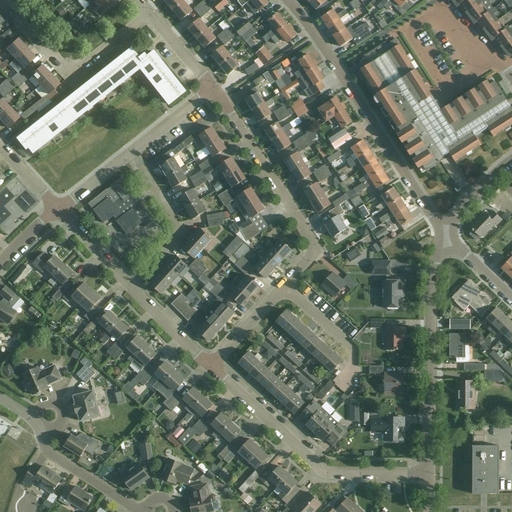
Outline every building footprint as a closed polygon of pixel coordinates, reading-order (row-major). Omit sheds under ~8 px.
[(111,0),(95,0),(94,2),(97,6),(92,10),(99,18),(112,7),(108,3),(111,0)] [(167,0),(166,1),(174,11),(187,0),(185,0),(185,1),(183,0),(167,0)] [(191,0),(187,0),(174,11),(182,21),(193,12),(188,6),(193,2),(191,0)] [(226,0),(218,0),(213,5),(219,11),(229,3),(226,0)] [(265,0),(251,0),(247,4),(255,15),(268,4),(265,0)] [(310,0),(309,2),(316,11),(327,1),(326,0),(310,0)] [(386,0),(383,0),(377,6),(381,10),(384,6),(389,2),(386,0)] [(390,0),(389,2),(384,6),(388,10),(392,5),(397,10),(402,15),(413,5),(408,0),(390,0)] [(465,0),(459,4),(459,5),(466,14),(468,13),(480,4),(482,3),(484,1),(482,0),(465,0)] [(199,15),(209,6),(204,1),(195,10),(199,15)] [(468,13),(475,23),(477,22),(477,21),(489,13),(489,12),(482,3),(480,4),(468,13)] [(60,6),(55,10),(62,17),(67,13),(60,6)] [(209,6),(199,15),(202,19),(212,10),(209,6)] [(477,21),(477,22),(484,31),(485,30),(498,21),(493,15),(498,12),(495,8),(489,12),(489,13),(477,21)] [(343,17),(344,16),(349,13),(346,9),(340,13),(343,17)] [(333,10),(322,18),(328,27),(340,20),(340,19),(343,17),(340,13),(337,15),(333,10)] [(343,17),(340,19),(340,20),(342,24),(347,21),(352,18),(349,13),(344,16),(343,17)] [(268,34),(271,39),(287,25),(277,14),(269,21),(275,28),(268,34)] [(224,17),(217,23),(222,29),(229,23),(224,17)] [(386,18),(380,25),(383,28),(389,21),(386,18)] [(189,29),(197,39),(209,29),(200,19),(189,29)] [(246,19),(234,29),(240,36),(252,26),(246,19)] [(346,29),(340,20),(328,27),(334,37),(346,29)] [(485,30),(492,40),(494,39),(494,38),(506,29),(499,20),(498,21),(485,30)] [(334,37),(341,47),(353,39),(357,46),(372,35),(368,29),(370,27),(367,23),(363,26),(362,25),(349,34),(346,29),(334,37)] [(296,36),(287,25),(271,39),(277,45),(284,39),(288,43),(296,36)] [(231,26),(227,29),(218,37),(222,42),(231,33),(234,30),(231,26)] [(494,38),(494,39),(501,48),(503,47),(511,40),(511,33),(508,28),(506,29),(494,38)] [(209,29),(197,39),(205,48),(217,38),(209,29)] [(245,41),(253,35),(250,30),(242,37),(245,41)] [(231,33),(222,42),(226,46),(235,38),(231,33)] [(7,50),(16,59),(27,48),(19,39),(7,50)] [(386,42),(378,47),(385,58),(389,56),(405,80),(404,81),(422,109),(435,101),(396,39),(386,44),(386,43),(386,42)] [(260,48),(252,40),(247,45),(254,53),(260,48)] [(511,40),(503,47),(510,57),(511,55),(511,40)] [(212,56),(221,66),(232,56),(223,47),(212,56)] [(274,57),(265,47),(255,54),(264,65),(274,57)] [(36,58),(27,48),(16,59),(24,68),(36,58)] [(141,70),(155,60),(158,57),(153,52),(141,61),(131,49),(127,52),(129,54),(116,65),(127,79),(140,68),(141,70)] [(379,62),(372,51),(364,56),(365,57),(365,56),(366,57),(357,63),(377,95),(373,97),(378,106),(379,105),(382,110),(381,110),(386,118),(387,118),(390,122),(389,123),(394,131),(395,131),(398,135),(397,135),(403,144),(403,143),(406,148),(405,148),(411,156),(414,160),(413,161),(419,169),(419,168),(422,173),(426,171),(427,172),(445,160),(397,85),(391,89),(375,64),(379,62)] [(240,66),(232,56),(221,66),(229,75),(240,66)] [(301,78),(316,67),(309,56),(300,61),(304,68),(295,74),(298,79),(300,78),(301,78)] [(141,70),(150,82),(164,71),(155,60),(141,70)] [(249,76),(260,68),(256,63),(246,71),(249,76)] [(113,90),(127,79),(116,65),(102,76),(113,90)] [(281,90),(286,87),(281,78),(276,70),(281,67),(279,65),(269,71),(281,90)] [(32,76),(40,86),(52,75),(43,66),(32,76)] [(320,82),(324,80),(316,67),(301,78),(300,78),(307,89),(304,91),(308,98),(325,88),(320,82)] [(15,84),(26,74),(23,70),(12,79),(15,84)] [(150,82),(159,93),(173,82),(164,71),(150,82)] [(30,78),(26,74),(15,84),(19,88),(30,78)] [(52,75),(40,86),(49,95),(60,84),(52,75)] [(257,87),(268,80),(265,75),(254,82),(257,87)] [(113,90),(102,76),(89,86),(100,100),(113,90)] [(299,79),(286,87),(281,90),(284,94),(302,83),(299,79)] [(0,93),(0,94),(11,84),(7,80),(0,85),(0,93)] [(450,105),(442,110),(444,115),(440,117),(452,136),(507,100),(495,82),(490,85),(488,81),(479,86),(482,91),(478,93),(475,89),(467,94),(469,99),(465,101),(462,97),(454,102),(457,107),(452,109),(450,105)] [(173,82),(159,93),(169,105),(182,94),(173,82)] [(11,84),(0,94),(5,98),(15,88),(11,84)] [(87,111),(100,100),(89,86),(76,97),(87,111)] [(254,96),(246,101),(253,112),(266,103),(256,88),(250,91),(254,96)] [(33,94),(27,99),(34,106),(39,101),(33,94)] [(34,106),(37,111),(50,100),(46,96),(34,106)] [(73,121),(87,111),(76,97),(62,107),(73,121)] [(302,98),(291,105),(294,110),(303,105),(305,104),(302,98)] [(0,101),(0,118),(11,109),(2,99),(0,101)] [(321,109),(325,116),(328,121),(344,111),(336,99),(328,105),(321,109)] [(266,103),(253,112),(260,122),(273,114),(268,107),(266,103)] [(303,105),(294,110),(298,116),(307,111),(303,105)] [(24,121),(37,111),(34,106),(20,116),(24,121)] [(291,108),(288,110),(285,106),(274,113),(277,118),(292,109),(291,108)] [(60,132),(73,121),(62,107),(49,118),(60,132)] [(511,107),(485,123),(494,137),(511,125),(511,107)] [(11,109),(0,118),(0,120),(8,129),(19,118),(11,109)] [(292,109),(277,118),(280,123),(295,113),(292,109)] [(344,111),(328,121),(331,126),(338,121),(343,128),(351,122),(344,111)] [(49,118),(36,129),(46,142),(60,132),(49,118)] [(266,131),(273,142),(285,134),(293,128),(290,123),(282,129),(278,123),(266,131)] [(311,125),(305,129),(308,133),(308,134),(314,130),(311,125)] [(200,137),(207,147),(220,139),(213,128),(200,137)] [(33,153),(46,142),(36,129),(22,139),(20,137),(17,139),(26,150),(28,148),(33,153)] [(335,150),(352,139),(345,129),(329,140),(335,150)] [(285,134),(273,142),(279,153),(292,145),(287,138),(292,135),(289,131),(285,134)] [(481,145),(476,137),(473,131),(447,148),(455,161),(481,145)] [(195,133),(183,142),(187,147),(199,138),(195,133)] [(296,148),(298,147),(307,141),(307,140),(311,138),(308,134),(308,133),(304,136),(293,143),(296,148)] [(220,139),(207,147),(214,158),(227,149),(220,139)] [(310,140),(307,141),(298,147),(301,152),(313,145),(310,140)] [(346,160),(349,164),(370,151),(363,141),(351,148),(355,153),(351,156),(346,160)] [(161,166),(168,177),(181,169),(174,157),(187,147),(183,142),(172,151),(171,150),(163,157),(166,163),(161,166)] [(321,147),(318,150),(322,157),(323,157),(326,155),(321,147)] [(330,164),(342,156),(339,151),(327,159),(330,164)] [(360,163),(364,169),(376,161),(370,151),(349,164),(352,168),(360,163)] [(285,162),(292,172),(305,164),(298,153),(285,162)] [(202,171),(215,163),(212,158),(199,166),(202,171)] [(233,158),(219,167),(223,173),(219,176),(222,180),(226,177),(239,169),(233,158)] [(367,174),(364,176),(364,177),(367,181),(371,179),(383,171),(376,161),(364,169),(367,174)] [(215,163),(202,171),(205,176),(218,168),(215,163)] [(312,175),(305,164),(292,172),(299,183),(312,175)] [(316,178),(329,170),(326,165),(313,173),(316,178)] [(181,169),(168,177),(174,188),(188,180),(181,169)] [(239,169),(226,177),(233,188),(246,180),(239,169)] [(329,170),(316,178),(320,183),(332,175),(329,170)] [(193,183),(205,176),(202,171),(190,178),(193,183)] [(371,179),(367,181),(362,184),(354,190),(357,195),(374,183),(377,189),(389,181),(383,171),(371,179)] [(205,176),(193,183),(196,188),(208,181),(205,176)] [(89,204),(104,224),(113,216),(117,221),(127,235),(143,223),(146,227),(155,220),(122,178),(112,186),(113,187),(108,190),(107,189),(89,204)] [(351,192),(344,182),(340,184),(347,194),(351,192)] [(218,183),(213,187),(216,193),(222,189),(218,183)] [(305,192),(311,203),(325,194),(324,194),(330,191),(327,186),(321,189),(318,184),(305,192)] [(218,196),(222,201),(234,193),(231,188),(218,196)] [(239,197),(243,203),(238,207),(241,211),(246,208),(259,199),(252,188),(239,197)] [(379,212),(388,206),(401,198),(394,188),(382,196),(385,201),(381,204),(376,207),(379,212)] [(187,209),(200,201),(193,189),(180,197),(187,209)] [(353,190),(346,195),(350,201),(357,196),(353,190)] [(237,199),(234,193),(222,201),(225,206),(237,199)] [(331,205),(325,194),(311,203),(318,213),(331,205)] [(336,209),(340,206),(348,200),(345,195),(333,203),(336,209)] [(386,222),(407,208),(401,198),(388,206),(392,211),(380,219),(383,224),(386,222)] [(243,215),(248,212),(253,218),(266,210),(259,199),(246,208),(241,211),(243,215)] [(200,201),(187,209),(193,220),(206,212),(200,201)] [(370,215),(364,205),(359,208),(365,218),(370,215)] [(340,206),(336,209),(329,213),(334,219),(326,225),(334,237),(347,229),(340,217),(345,213),(340,206)] [(414,218),(407,208),(386,222),(388,226),(393,223),(394,224),(398,221),(401,226),(414,218)] [(497,225),(502,220),(493,211),(488,216),(484,212),(470,227),(474,231),(471,234),(477,240),(481,237),(481,238),(496,223),(497,225)] [(208,222),(223,219),(227,218),(226,212),(207,216),(208,222)] [(506,213),(502,218),(507,222),(511,217),(506,213)] [(250,218),(238,226),(231,230),(236,234),(241,231),(254,224),(250,218)] [(223,219),(208,222),(210,228),(224,225),(223,219)] [(272,223),(266,228),(269,232),(275,228),(272,223)] [(244,236),(257,228),(254,224),(241,231),(244,236)] [(260,233),(257,228),(244,236),(247,241),(260,233)] [(378,240),(389,234),(385,228),(375,235),(378,240)] [(192,239),(204,249),(212,240),(200,229),(192,239)] [(384,248),(390,244),(387,238),(380,242),(384,248)] [(204,249),(192,239),(183,248),(195,259),(204,249)] [(272,249),(283,260),(292,251),(280,240),(275,246),(270,241),(266,245),(272,250),(272,249)] [(377,244),(372,248),(376,254),(381,251),(377,244)] [(39,248),(29,259),(32,261),(42,250),(39,248)] [(132,262),(140,253),(136,249),(128,257),(132,262)] [(263,250),(259,255),(263,259),(275,269),(283,260),(272,249),(272,250),(267,254),(263,250)] [(346,255),(345,256),(350,262),(359,256),(355,249),(346,255)] [(49,282),(65,265),(55,256),(52,260),(44,253),(33,264),(43,273),(47,269),(54,276),(49,282)] [(246,275),(250,271),(233,255),(229,259),(236,265),(235,265),(246,275)] [(233,255),(250,271),(254,267),(243,257),(240,260),(233,255)] [(168,265),(179,276),(188,267),(176,256),(168,265)] [(511,257),(502,268),(511,277),(511,275),(511,257)] [(197,259),(193,264),(204,274),(208,269),(197,259)] [(255,268),(266,279),(275,269),(263,259),(255,268)] [(390,275),(390,262),(373,262),(373,275),(390,275)] [(200,278),(204,274),(193,264),(189,268),(200,278)] [(30,270),(25,265),(16,274),(22,279),(30,270)] [(65,265),(49,282),(53,286),(58,280),(64,285),(74,273),(65,265)] [(179,276),(168,265),(159,274),(171,285),(179,276)] [(334,273),(323,286),(336,297),(346,285),(351,289),(357,283),(348,275),(343,281),(334,273)] [(171,285),(159,274),(151,284),(163,294),(171,285)] [(239,285),(251,296),(259,287),(248,276),(239,285)] [(213,278),(209,282),(210,283),(225,297),(229,293),(213,278)] [(405,291),(405,281),(384,281),(384,308),(403,308),(403,291),(405,291)] [(480,315),(491,303),(485,297),(482,300),(478,296),(482,293),(469,281),(451,299),(464,311),(470,306),(480,315)] [(80,305),(93,291),(85,283),(77,292),(72,288),(63,297),(68,302),(72,297),(80,305)] [(235,313),(223,303),(222,301),(225,297),(210,283),(206,288),(218,299),(210,308),(226,323),(235,313)] [(251,296),(239,285),(230,295),(242,305),(251,296)] [(11,309),(20,299),(5,286),(0,292),(0,295),(4,298),(0,302),(0,301),(0,319),(8,325),(16,312),(11,309)] [(53,297),(53,298),(51,300),(55,304),(57,301),(67,290),(62,286),(53,297)] [(93,291),(80,305),(89,312),(85,316),(90,321),(98,311),(93,307),(102,298),(93,291)] [(175,308),(186,298),(183,295),(172,305),(175,308)] [(191,303),(186,298),(175,308),(180,313),(191,303)] [(180,313),(184,317),(195,307),(191,303),(180,313)] [(195,307),(184,317),(188,322),(199,311),(195,307)] [(30,308),(28,311),(37,319),(39,316),(30,308)] [(202,318),(206,321),(218,332),(226,323),(210,308),(201,316),(202,318)] [(496,328),(506,317),(497,308),(487,319),(493,324),(488,329),(491,333),(492,332),(496,328)] [(110,311),(99,323),(109,331),(119,320),(110,311)] [(277,323),(287,331),(297,320),(288,311),(277,323)] [(484,327),(489,323),(485,317),(479,322),(484,327)] [(496,328),(492,332),(496,336),(500,331),(505,336),(511,328),(511,322),(506,317),(496,328)] [(203,325),(198,331),(209,341),(218,332),(206,321),(202,318),(199,321),(203,325)] [(84,331),(79,337),(81,340),(85,335),(86,336),(88,335),(98,324),(93,320),(84,331)] [(109,331),(100,340),(104,344),(113,335),(118,340),(129,328),(128,328),(130,326),(125,322),(123,324),(119,320),(109,331)] [(297,320),(287,331),(296,339),(306,328),(297,320)] [(385,329),(385,321),(371,320),(371,329),(385,329)] [(471,320),(460,321),(460,329),(471,329),(471,320)] [(51,326),(47,333),(55,337),(59,330),(51,326)] [(296,339),(305,348),(315,336),(306,328),(296,339)] [(404,337),(404,328),(387,328),(387,350),(403,350),(403,337),(404,337)] [(474,334),(479,343),(484,340),(479,332),(474,334)] [(267,338),(274,345),(277,342),(270,335),(267,338)] [(465,335),(451,335),(451,357),(457,357),(457,362),(467,362),(469,361),(470,359),(470,345),(465,345),(465,335)] [(315,336),(305,348),(314,356),(324,345),(315,336)] [(138,337),(127,348),(133,353),(127,359),(131,363),(137,357),(147,345),(138,337)] [(487,337),(484,340),(479,343),(484,351),(489,349),(487,346),(491,341),(487,337)] [(261,344),(268,350),(271,347),(265,341),(261,344)] [(112,356),(121,345),(117,342),(107,352),(112,356)] [(284,348),(277,342),(274,345),(281,351),(284,348)] [(121,345),(112,356),(116,360),(126,349),(121,345)] [(137,357),(131,363),(141,372),(146,365),(157,354),(147,345),(137,357)] [(314,356),(323,364),(334,353),(324,345),(314,356)] [(271,347),(268,350),(273,355),(276,357),(279,354),(271,347)] [(268,350),(264,355),(269,360),(273,355),(268,350)] [(285,354),(292,362),(296,358),(295,357),(297,355),(293,351),(291,354),(288,351),(285,354)] [(501,358),(494,351),(490,354),(498,361),(501,358)] [(249,372),(259,361),(262,357),(258,353),(255,357),(249,352),(239,363),(249,372)] [(334,353),(323,364),(333,373),(343,362),(334,353)] [(84,367),(77,375),(86,384),(95,374),(89,368),(93,365),(85,357),(80,362),(84,367)] [(279,360),(287,367),(290,364),(282,357),(279,360)] [(296,358),(292,362),(300,368),(303,365),(296,358)] [(510,366),(501,358),(498,361),(506,370),(510,366)] [(249,372),(258,380),(268,369),(259,361),(249,372)] [(165,382),(175,371),(166,362),(155,374),(161,378),(153,387),(157,391),(165,382)] [(8,364),(2,368),(8,377),(15,372),(8,364)] [(297,371),(290,364),(287,367),(294,374),(297,371)] [(61,379),(55,366),(40,372),(38,368),(23,374),(26,381),(23,382),(26,390),(30,388),(33,395),(35,394),(37,396),(40,394),(40,392),(47,389),(46,386),(61,379)] [(384,374),(384,366),(370,366),(370,374),(384,374)] [(140,382),(150,371),(145,367),(135,378),(140,382)] [(303,371),(311,378),(314,375),(313,374),(317,371),(313,368),(310,371),(306,368),(303,371)] [(258,380),(267,389),(277,377),(268,369),(258,380)] [(485,382),(502,382),(501,370),(485,370),(485,382)] [(150,371),(140,382),(144,386),(154,375),(150,371)] [(175,371),(165,382),(174,391),(185,380),(175,371)] [(404,393),(404,374),(385,373),(385,393),(404,393)] [(297,378),(305,384),(308,381),(300,374),(297,378)] [(314,375),(311,378),(318,385),(321,381),(314,375)] [(276,397),(286,386),(277,377),(267,389),(276,397)] [(315,388),(308,381),(305,384),(312,391),(315,388)] [(130,382),(123,389),(129,394),(133,390),(135,387),(130,382)] [(330,382),(324,389),(328,393),(335,386),(330,382)] [(465,409),(475,409),(474,382),(457,382),(458,409),(461,409),(461,410),(465,410),(465,409)] [(276,397),(285,405),(295,394),(286,386),(276,397)] [(184,408),(189,412),(203,397),(194,388),(184,399),(189,404),(184,408)] [(127,403),(123,389),(113,392),(117,405),(127,403)] [(324,389),(318,395),(323,399),(328,393),(324,389)] [(93,391),(74,397),(76,405),(78,413),(81,421),(100,416),(93,391)] [(168,408),(178,397),(173,393),(163,404),(168,408)] [(354,393),(350,397),(356,402),(359,398),(354,393)] [(295,394),(285,405),(294,414),(305,403),(295,394)] [(178,397),(168,408),(172,411),(182,401),(178,397)] [(203,397),(189,412),(193,416),(197,412),(202,417),(213,405),(203,397)] [(315,400),(303,413),(311,420),(306,425),(315,433),(328,419),(331,416),(326,411),(320,405),(315,400)] [(359,405),(351,405),(351,422),(359,422),(359,414),(359,405)] [(212,425),(217,430),(212,435),(216,439),(218,437),(221,434),(231,422),(222,414),(212,425)] [(369,414),(359,414),(359,422),(359,426),(369,426),(369,414)] [(328,419),(315,433),(323,441),(328,436),(336,443),(347,431),(331,416),(328,419)] [(185,445),(196,433),(206,422),(201,418),(191,429),(190,428),(179,440),(185,445)] [(403,427),(404,418),(385,418),(385,419),(373,419),(372,432),(386,432),(386,441),(402,441),(402,427),(403,427)] [(167,423),(167,426),(168,429),(172,430),(175,428),(175,425),(174,422),(170,421),(167,423)] [(210,426),(206,422),(196,433),(200,437),(210,426)] [(231,422),(221,434),(218,437),(222,440),(225,437),(230,442),(241,431),(231,422)] [(180,426),(173,435),(174,436),(179,440),(186,431),(180,426)] [(92,455),(100,443),(83,433),(79,439),(72,435),(68,440),(67,440),(65,443),(65,445),(64,446),(81,457),(85,451),(92,455)] [(180,442),(174,436),(173,435),(170,433),(166,437),(169,440),(176,446),(179,450),(184,445),(180,442)] [(194,439),(187,446),(195,453),(202,446),(194,439)] [(239,453),(248,461),(260,448),(250,440),(239,453)] [(139,443),(141,461),(153,459),(151,441),(139,443)] [(224,459),(232,449),(234,448),(229,444),(219,455),(224,459)] [(111,446),(107,451),(112,454),(115,449),(111,446)] [(499,494),(499,446),(472,446),(472,494),(499,494)] [(260,448),(248,461),(257,469),(269,456),(260,448)] [(232,449),(224,459),(223,459),(228,464),(237,454),(232,449)] [(175,484),(177,480),(188,484),(194,469),(183,465),(183,464),(169,459),(161,478),(175,484)] [(139,463),(122,476),(131,490),(139,485),(138,484),(142,481),(143,482),(149,477),(139,463)] [(208,469),(201,463),(197,467),(205,474),(208,469)] [(278,487),(289,475),(280,466),(278,469),(273,465),(260,479),(268,487),(272,482),(278,487)] [(31,469),(23,482),(31,487),(34,482),(53,493),(61,479),(50,472),(51,471),(43,466),(38,474),(31,469)] [(244,494),(261,475),(256,470),(239,489),(244,494)] [(289,475),(278,487),(283,492),(279,496),(287,504),(300,489),(295,485),(298,483),(289,475)] [(193,499),(190,500),(191,511),(209,511),(213,511),(210,496),(210,497),(207,484),(192,487),(193,496),(194,495),(195,499),(193,499)] [(73,491),(67,488),(59,500),(69,507),(72,503),(85,511),(93,498),(81,491),(82,490),(76,486),(73,491)] [(245,493),(241,498),(248,504),(252,500),(245,493)] [(295,511),(314,511),(321,504),(309,493),(293,510),(295,511)] [(339,511),(363,511),(348,498),(337,510),(339,511)] [(54,504),(46,499),(43,505),(50,509),(54,504)]
